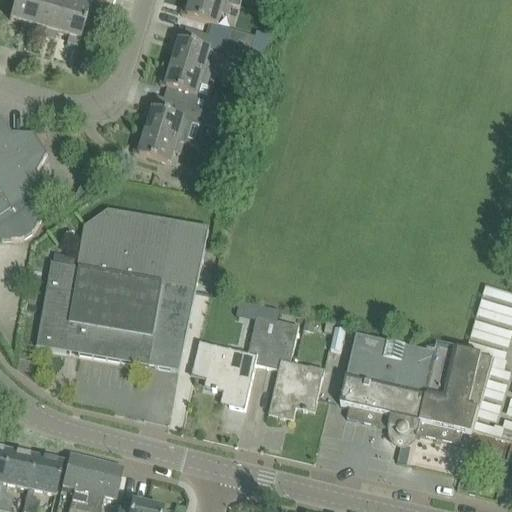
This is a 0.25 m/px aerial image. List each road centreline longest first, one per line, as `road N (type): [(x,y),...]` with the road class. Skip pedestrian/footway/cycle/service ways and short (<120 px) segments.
road 1 (tertiary): [(223,471),(57,425),(0,389)]
road 2 (residential): [(0,87),(55,105),(96,107),(125,70),(148,0)]
road 3 (tertiary): [(387,511),(223,471)]
